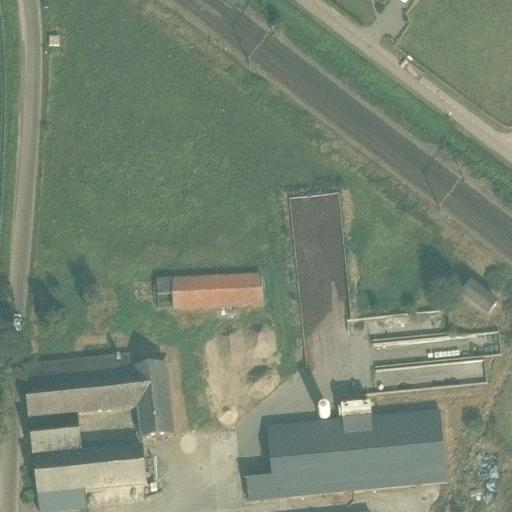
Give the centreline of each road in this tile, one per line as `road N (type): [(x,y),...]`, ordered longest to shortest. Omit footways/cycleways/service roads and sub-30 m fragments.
road 1 (unclassified): [(17,511),(30,0)]
road 2 (unknown): [(134,511),(233,436),(253,406),(297,387),(335,344)]
road 3 (unclassified): [(511,157),(304,0)]
